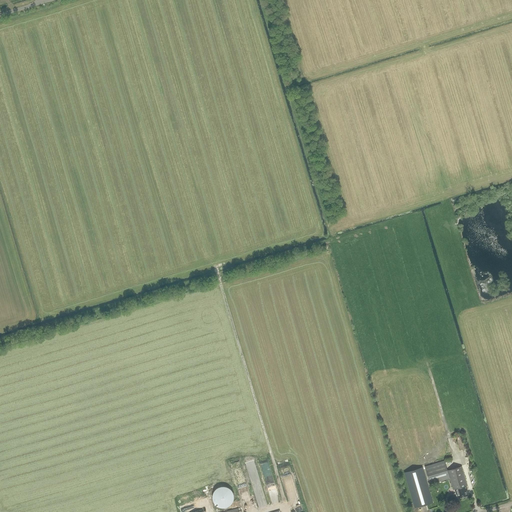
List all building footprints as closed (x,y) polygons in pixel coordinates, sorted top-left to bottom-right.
[(449,478),(444,460),(424,466),(429,484),(449,478)] [(291,484),(294,483),(289,465),(281,467),(286,485),(286,487),(291,486),(291,484)] [(461,466),(447,470),(453,490),(455,489),(456,493),(457,493),(459,498),(468,496),(466,491),(468,490),(466,486),(467,485),(461,466)] [(430,493),(423,467),(405,472),(415,507),(427,504),(427,502),(431,501),(429,494),(430,493)] [(223,508),(226,507),(229,506),(231,505),(232,502),(234,500),(234,497),(234,494),(232,492),(231,489),(229,488),(226,486),(223,486),(220,486),(218,488),(215,489),(214,492),(213,494),(212,497),(213,500),(214,502),(215,505),(218,506),(220,507),(223,508)]
